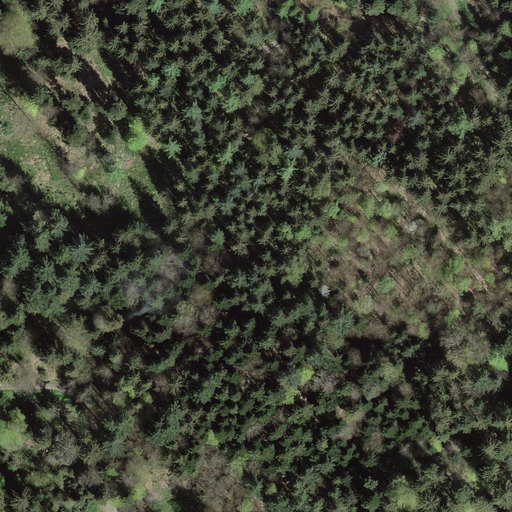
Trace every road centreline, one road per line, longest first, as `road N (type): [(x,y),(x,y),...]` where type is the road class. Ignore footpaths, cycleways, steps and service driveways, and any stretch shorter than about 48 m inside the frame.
road 1 (track): [(0,386),(61,387),(85,402),(112,511)]
road 2 (track): [(511,126),(446,0)]
